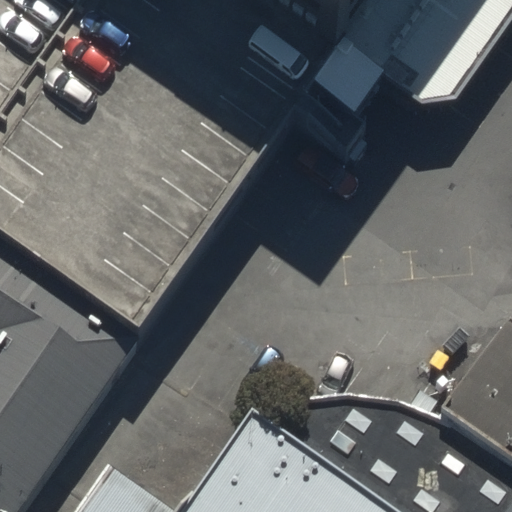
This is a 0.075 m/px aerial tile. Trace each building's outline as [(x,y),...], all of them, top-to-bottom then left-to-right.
[(354,62),(265,0),(0,0),(0,253),(149,355),(354,62)] [(511,0),(265,0),(354,62),(422,110),(457,105),(511,24),(511,0)] [(0,511),(34,511),(139,362),(0,266),(0,511)] [(511,369),(459,445),(511,481),(511,369)] [(361,511),(249,434),(195,511),(361,511)]
